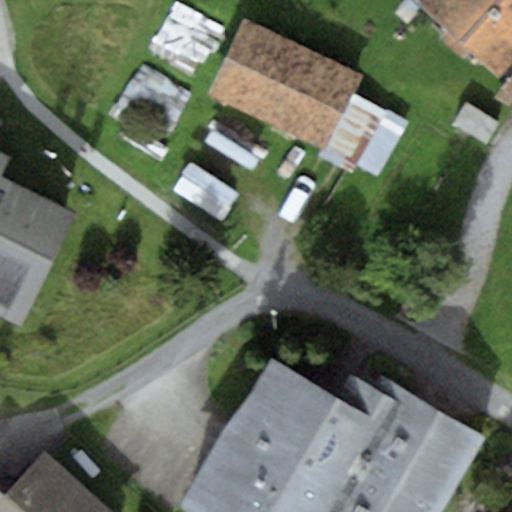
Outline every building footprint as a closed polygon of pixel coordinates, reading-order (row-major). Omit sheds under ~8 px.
[(511,0),(423,0),(420,5),(498,72),(511,57),(511,0)] [(358,76),(243,22),(208,96),(324,150),(358,76)] [(465,103),(453,125),(487,144),(499,122),(465,103)] [(0,315),(20,325),(74,211),(4,178),(14,157),(0,150),(0,315)] [(348,371),(333,396),(268,358),(178,507),(187,511),(441,511),(486,436),(377,372),(369,384),(348,371)] [(113,511),(44,449),(3,494),(0,490),(0,511),(113,511)]
